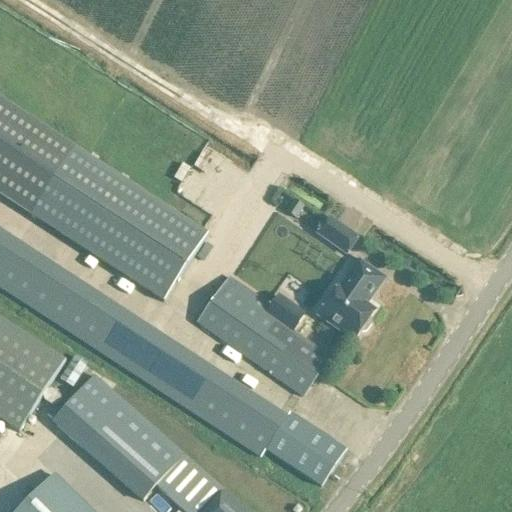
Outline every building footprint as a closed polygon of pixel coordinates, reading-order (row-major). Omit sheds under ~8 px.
[(0,100),(0,196),(165,304),(208,236),(0,100)] [(294,179),(275,204),(312,233),(332,208),(294,179)] [(347,256),(347,255),(358,240),(329,219),(317,235),(347,256)] [(321,489),(339,463),(345,454),(346,452),(290,416),(287,419),(0,232),(0,289),(261,460),(266,453),(321,489)] [(359,262),(359,263),(341,288),(339,287),(328,303),(333,306),(323,318),(319,316),(318,317),(341,334),(343,332),(356,340),(360,334),(361,334),(366,333),(372,325),(371,320),(370,320),(375,313),(364,305),(369,298),(371,300),(385,280),(359,262)] [(198,325),(303,398),(330,359),(239,295),(244,289),(230,279),(198,325)] [(66,363),(0,320),(0,420),(20,434),(44,397),(45,402),(53,407),(58,406),(61,401),(60,397),(52,392),(47,393),(66,363)] [(181,511),(245,511),(242,509),(94,378),(53,423),(144,503),(157,488),(168,498),(167,499),(181,511)] [(89,511),(54,476),(19,511),(89,511)]
